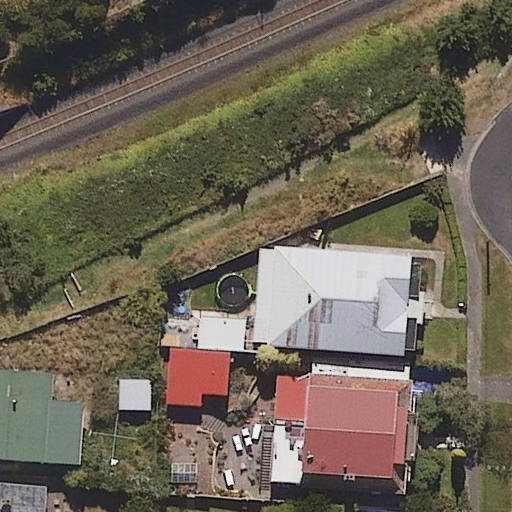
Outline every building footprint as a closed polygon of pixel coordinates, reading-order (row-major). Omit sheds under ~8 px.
[(399,192),(379,142),(298,175),(318,225),(399,192)] [(425,259),(260,248),(254,346),(403,356),(405,321),(421,322),(425,259)] [(244,321),(202,319),(200,350),(243,352),(244,321)] [(168,405),(200,406),(200,396),(227,396),(227,352),(168,352),(168,405)] [(411,368),(307,362),(307,377),(274,375),(269,486),(405,493),(411,368)] [(51,373),(0,372),(0,462),(81,464),(82,404),(50,404),(51,373)] [(149,381),(117,382),(119,413),(151,412),(149,381)] [(43,511),(45,485),(0,483),(0,511),(43,511)]
